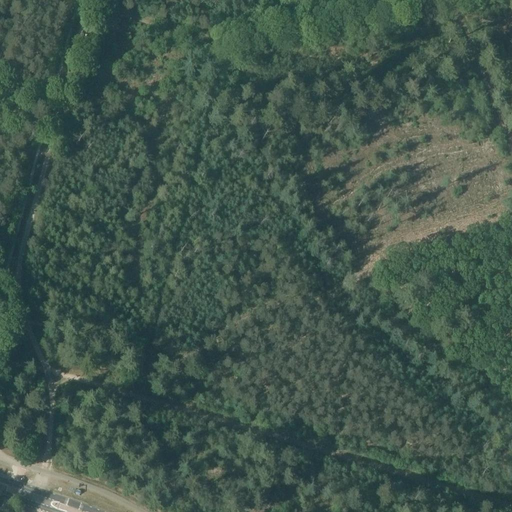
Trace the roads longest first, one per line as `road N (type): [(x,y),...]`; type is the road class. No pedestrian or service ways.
road 1 (unknown): [(511,223),(367,272),(324,301),(252,312),(184,359),(112,335),(2,320)]
road 2 (track): [(140,396),(511,505)]
road 3 (track): [(2,320),(87,0)]
road 4 (track): [(472,0),(223,49)]
road 5 (unknown): [(511,158),(462,20),(448,5)]
road 6 (track): [(223,49),(79,1)]
road 7 (track): [(40,501),(52,422),(44,369)]
